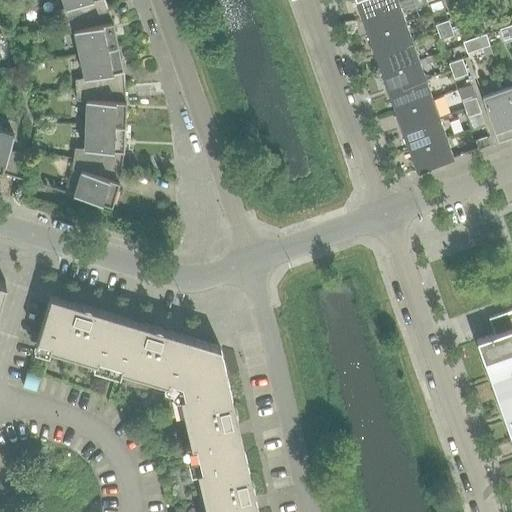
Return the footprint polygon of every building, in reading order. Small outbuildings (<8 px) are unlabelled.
[(108,7),(105,0),(62,0),(65,7),(56,10),(61,23),(108,7)] [(398,3),(397,0),(356,0),(362,16),(398,3)] [(405,23),(398,3),(362,16),(369,35),(405,23)] [(113,21),(109,10),(108,7),(61,23),(64,33),(74,31),(79,54),(118,45),(113,21)] [(436,25),(438,33),(451,29),(448,21),(436,25)] [(412,42),(405,23),(369,35),(375,55),(412,42)] [(504,42),(511,39),(507,27),(499,30),(504,42)] [(454,36),(451,29),(438,33),(441,41),(454,36)] [(488,46),(484,35),(477,37),(481,48),(488,46)] [(474,51),(481,48),(477,37),(470,40),(474,51)] [(474,51),(470,40),(463,42),(467,53),(474,51)] [(419,61),(412,42),(375,55),(382,74),(419,61)] [(118,45),(79,54),(84,77),(74,79),(75,89),(124,85),(123,70),(118,45)] [(490,47),(482,49),(486,60),(494,58),(490,47)] [(449,64),(451,72),(465,67),(462,60),(449,64)] [(426,80),(419,61),(382,74),(389,93),(426,80)] [(468,75),(465,67),(451,72),(454,80),(468,75)] [(432,99),(426,80),(389,93),(396,112),(432,99)] [(126,101),(125,88),(124,85),(75,89),(76,100),(86,100),(85,124),(125,125),(126,101)] [(471,85),(458,89),(462,102),(475,98),(471,85)] [(511,131),(510,125),(511,124),(511,107),(505,88),(482,96),(498,142),(511,136),(511,131)] [(478,106),(475,98),(462,102),(465,110),(478,106)] [(439,118),(432,99),(396,112),(403,131),(439,118)] [(478,106),(465,110),(468,118),(481,113),(478,106)] [(446,138),(439,118),(403,131),(409,151),(446,138)] [(121,166),(122,164),(124,150),(125,125),(85,124),(84,147),(74,147),(73,157),(121,166)] [(13,134),(0,130),(0,171),(15,176),(22,153),(9,149),(13,134)] [(489,144),(486,137),(475,141),(478,149),(489,144)] [(453,158),(446,138),(409,151),(416,171),(453,158)] [(121,166),(73,157),(71,168),(80,171),(73,194),(111,205),(119,181),(121,166)] [(36,343),(106,365),(121,317),(50,295),(36,343)] [(494,334),(476,340),(483,361),(511,350),(511,309),(488,318),(494,334)] [(219,346),(121,317),(106,365),(177,386),(219,346)] [(177,386),(194,459),(243,447),(219,346),(177,386)] [(511,350),(483,361),(490,380),(511,372),(511,350)] [(511,393),(511,372),(490,380),(497,399),(511,393)] [(35,391),(39,378),(26,374),(22,387),(35,391)] [(511,393),(497,399),(504,418),(511,415),(511,393)] [(194,459),(206,511),(258,511),(243,447),(194,459)]
